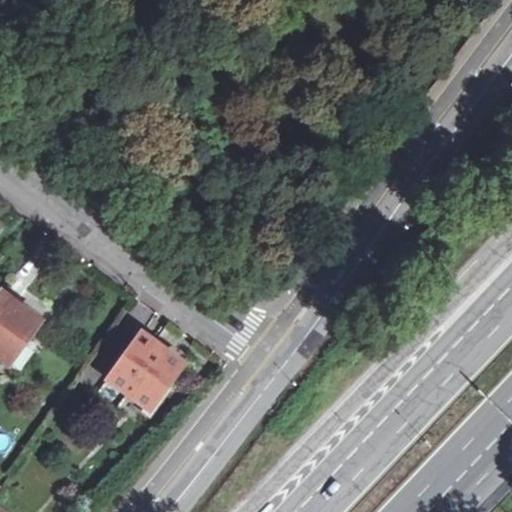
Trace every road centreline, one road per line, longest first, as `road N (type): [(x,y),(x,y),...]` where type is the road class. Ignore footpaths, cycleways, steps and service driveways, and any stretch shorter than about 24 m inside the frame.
road 1 (primary): [(511,235),(240,511)]
road 2 (tertiary): [(283,361),(511,55)]
road 3 (residential): [(283,361),(0,157)]
road 4 (primary): [(511,296),(307,511)]
road 5 (tertiary): [(158,511),(283,361)]
